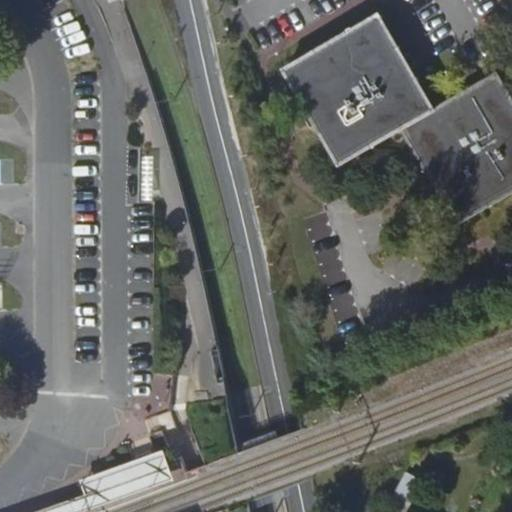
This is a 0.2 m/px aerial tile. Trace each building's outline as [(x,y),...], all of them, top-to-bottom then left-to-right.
[(511,96),(498,73),(437,109),(410,62),(382,13),(284,70),(341,168),(404,131),(430,176),(458,226),(511,194),(511,96)] [(410,462),(405,447),(380,457),(385,472),(410,462)] [(136,461),(141,475),(149,472),(171,464),(170,462),(167,451),(145,459),(136,461)] [(141,475),(136,461),(82,481),(87,494),(113,485),(141,475)] [(113,485),(87,494),(32,511),(88,511),(150,490),(177,481),(171,464),(149,472),(141,475),(113,485)] [(408,505),(421,481),(406,473),(393,497),(408,505)]
